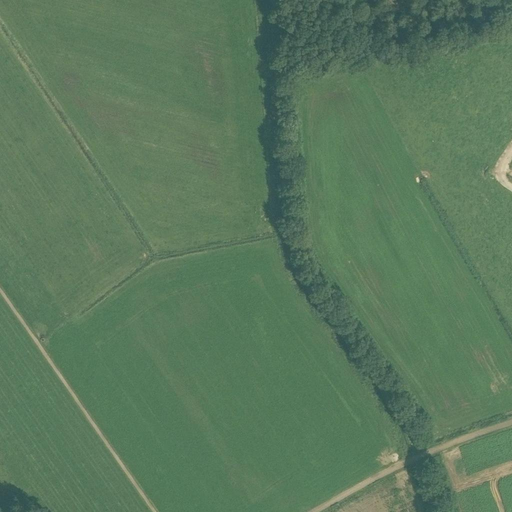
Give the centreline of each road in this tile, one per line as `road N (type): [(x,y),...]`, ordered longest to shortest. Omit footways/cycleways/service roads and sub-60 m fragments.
road 1 (track): [(154,511),(0,287)]
road 2 (track): [(511,423),(417,456),(317,511)]
